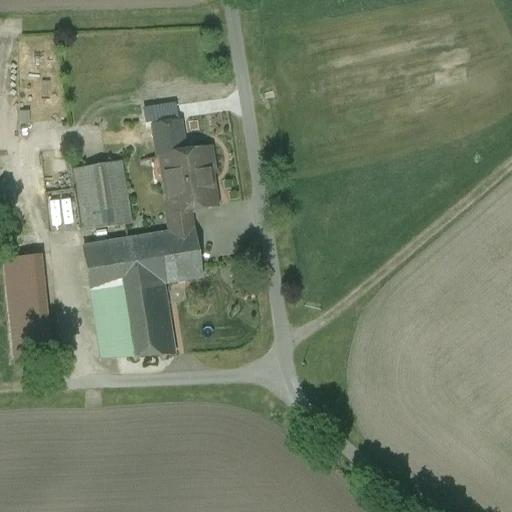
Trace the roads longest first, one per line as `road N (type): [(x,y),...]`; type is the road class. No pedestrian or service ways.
road 1 (unclassified): [(422,511),(296,400),(226,0)]
road 2 (track): [(511,166),(285,362)]
